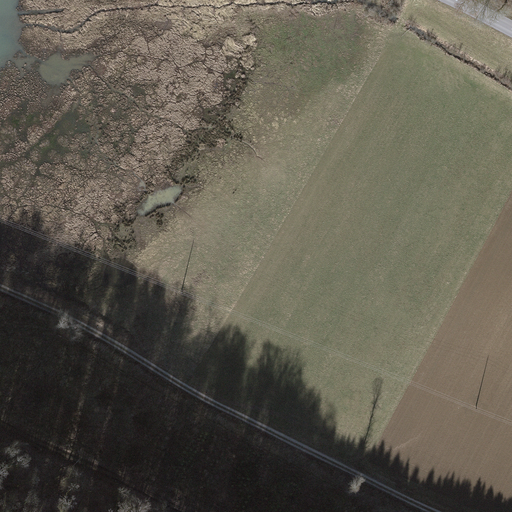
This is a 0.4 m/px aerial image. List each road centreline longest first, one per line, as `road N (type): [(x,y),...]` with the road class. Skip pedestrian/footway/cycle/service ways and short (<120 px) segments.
road 1 (track): [(439,511),(0,283)]
road 2 (track): [(183,511),(0,419)]
